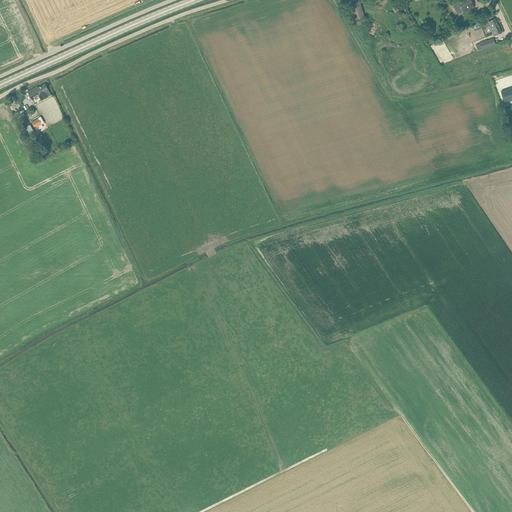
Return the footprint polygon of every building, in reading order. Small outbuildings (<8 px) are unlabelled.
[(474,7),(470,0),(459,0),(457,1),(461,8),(455,12),(457,16),(474,7)] [(397,4),(392,6),(396,13),(401,11),(403,15),(396,19),(397,21),(403,18),(403,17),(404,17),(407,15),(400,1),(397,3),(397,4)] [(360,2),(348,6),(352,21),(364,17),(360,2)] [(495,19),(490,21),(489,21),(491,25),(489,26),(494,36),(501,33),(495,19)] [(27,92),(30,96),(32,100),(38,96),(41,101),(51,95),(45,84),(38,87),(38,86),(27,92)] [(511,88),(501,92),(505,103),(511,101),(511,88)] [(20,120),(23,126),(28,124),(25,117),(20,120)] [(32,122),(35,128),(42,124),(38,118),(32,122)]
